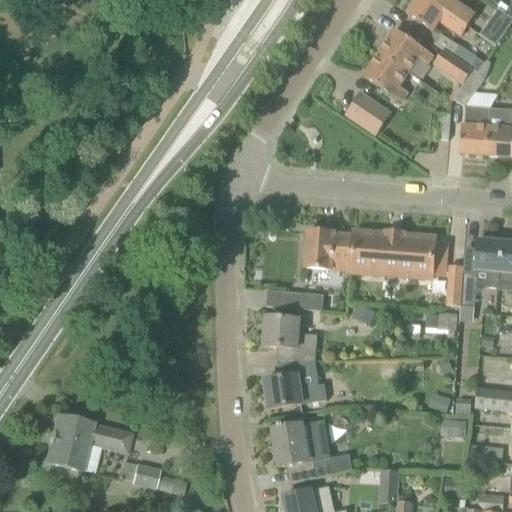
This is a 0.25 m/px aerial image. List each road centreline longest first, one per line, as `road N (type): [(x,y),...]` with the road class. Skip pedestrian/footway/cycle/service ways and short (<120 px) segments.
road 1 (primary): [(90,267),(299,0)]
road 2 (residential): [(247,511),(229,405),(225,214),(233,182)]
road 3 (primary): [(266,0),(90,267)]
road 4 (residential): [(511,205),(233,182)]
road 5 (residential): [(233,182),(353,0)]
road 6 (primary): [(0,397),(90,267)]
